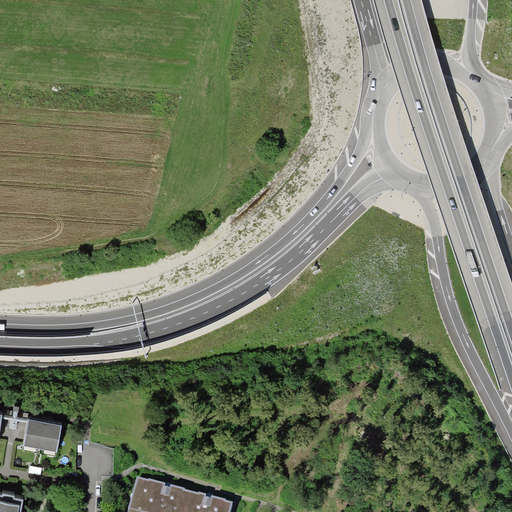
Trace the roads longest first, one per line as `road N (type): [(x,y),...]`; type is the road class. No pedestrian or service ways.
road 1 (secondary): [(373,111),(322,197),(238,270),(125,316),(0,323)]
road 2 (secondary): [(0,344),(111,341),(199,315),(275,272),(368,185),(396,173)]
road 3 (trunk): [(423,126),(511,385)]
road 4 (trunk): [(418,184),(448,306),(511,430)]
road 5 (trunk): [(511,318),(447,123)]
road 6 (motorway): [(384,0),(423,126)]
road 7 (motorway): [(447,123),(410,0)]
